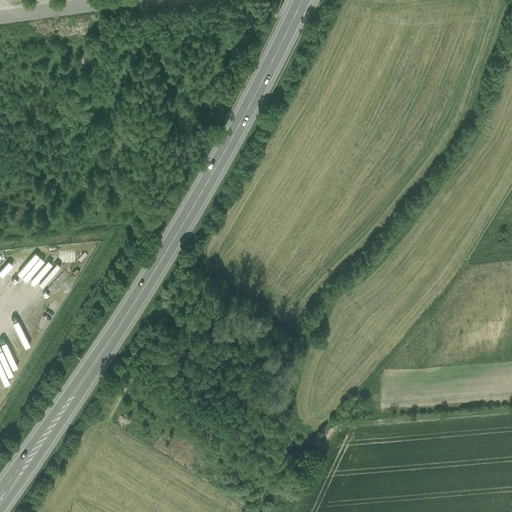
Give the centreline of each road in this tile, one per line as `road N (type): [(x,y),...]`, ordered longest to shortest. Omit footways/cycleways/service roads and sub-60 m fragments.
road 1 (primary): [(0,498),(183,224),(300,0)]
road 2 (residential): [(0,18),(161,0)]
